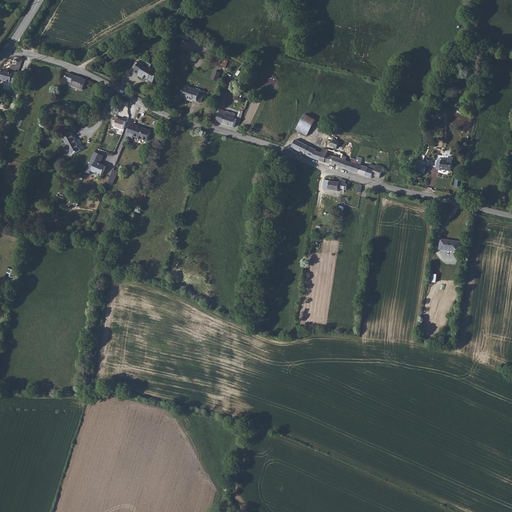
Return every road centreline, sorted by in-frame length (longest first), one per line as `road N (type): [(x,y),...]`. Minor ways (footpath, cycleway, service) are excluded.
road 1 (unclassified): [(511,216),(370,185),(260,141),(161,115),(108,83),(8,47)]
road 2 (track): [(76,70),(186,0)]
